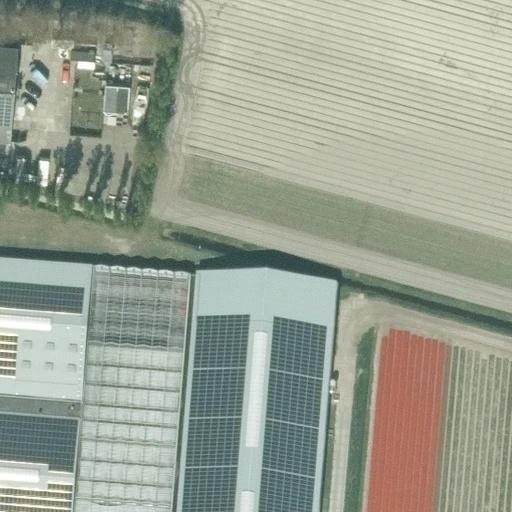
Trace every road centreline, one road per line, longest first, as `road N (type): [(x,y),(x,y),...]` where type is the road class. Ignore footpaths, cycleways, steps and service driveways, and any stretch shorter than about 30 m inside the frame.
road 1 (track): [(511,346),(353,306),(335,511)]
road 2 (track): [(377,312),(361,511)]
